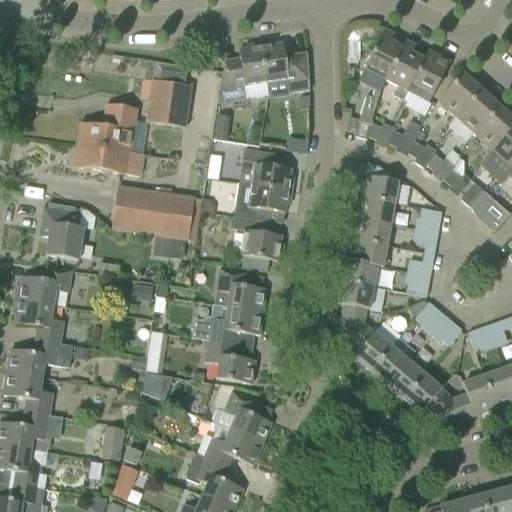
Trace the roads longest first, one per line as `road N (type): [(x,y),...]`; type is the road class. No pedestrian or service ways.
road 1 (residential): [(320,381),(298,355),(326,148),(320,4)]
road 2 (residential): [(320,4),(168,24),(9,14)]
road 3 (residential): [(470,44),(392,3),(320,4)]
road 4 (residential): [(268,511),(320,381)]
road 5 (residential): [(426,466),(320,381)]
